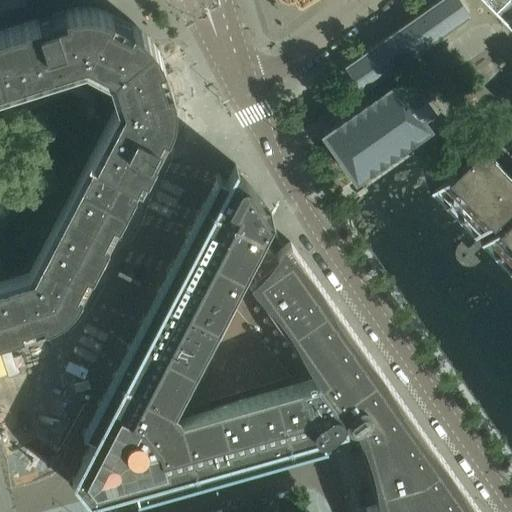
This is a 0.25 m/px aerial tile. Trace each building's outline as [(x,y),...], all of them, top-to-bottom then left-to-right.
[(355,178),(356,179),(358,178),(357,178),(366,171),(367,173),(369,171),(368,170),(377,164),(377,165),(379,164),(378,163),(387,157),(387,158),(389,157),(388,156),(397,150),(397,151),(399,150),(398,149),(407,143),(407,144),(409,143),(408,142),(417,136),(417,137),(419,136),(418,135),(427,129),(428,129),(429,128),(428,126),(428,127),(421,118),(432,110),(431,108),(431,109),(416,86),(405,94),(398,85),(399,85),(397,83),(396,84),(396,85),(387,91),(386,90),(385,91),(377,79),(434,39),(437,44),(445,39),(441,34),(469,15),(458,0),(440,0),(347,66),(363,89),(368,86),(376,97),(375,98),(376,99),(367,105),(366,104),(365,105),(366,106),(357,112),(356,111),(355,112),(356,113),(347,119),(346,118),(345,119),(346,120),(337,126),(336,125),(335,126),(335,127),(326,134),(326,133),(324,134),(326,136),(333,145),(332,145),(333,147),(334,146),(348,167),(347,167),(348,169),(349,168),(356,177),(355,178)] [(511,0),(502,0),(511,10),(511,0)] [(0,337),(51,321),(66,312),(77,299),(138,183),(153,153),(150,152),(162,128),(166,129),(169,121),(173,105),(172,90),(163,60),(158,48),(150,37),(137,26),(106,9),(90,5),(71,6),(64,8),(64,12),(43,19),(42,15),(0,28),(0,337)] [(448,174),(429,192),(431,194),(438,188),(450,201),(443,207),(445,209),(452,202),(464,215),(457,222),(459,224),(466,217),(478,230),(471,236),(473,238),(499,213),(505,219),(479,244),(481,246),(487,239),(500,252),(493,259),(495,261),(502,254),(511,264),(511,268),(507,273),(509,275),(511,272),(511,176),(473,135),(463,145),(441,167),(448,174)] [(321,376),(250,275),(277,253),(264,235),(273,217),(271,215),(268,213),(262,205),(251,186),(245,180),(234,173),(238,167),(236,164),(229,178),(218,172),(100,399),(83,433),(93,438),(72,479),(89,500),(133,487),(137,499),(327,445),(323,434),(347,427),(346,423),(347,422),(350,423),(351,424),(353,424),(355,425),(321,376)] [(366,511),(481,511),(293,245),(290,242),(288,243),(277,253),(250,275),(321,376),(355,425),(372,486),(377,504),(366,508),(366,511)]
